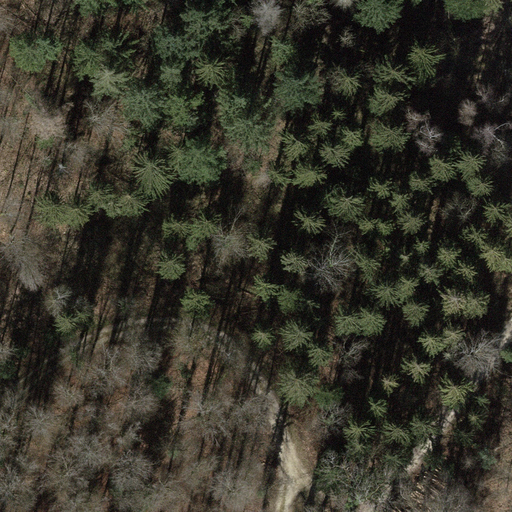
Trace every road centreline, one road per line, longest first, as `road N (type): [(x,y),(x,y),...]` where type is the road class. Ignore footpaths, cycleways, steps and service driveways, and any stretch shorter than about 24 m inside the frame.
road 1 (track): [(0,405),(60,352),(116,328),(185,328),(256,356),(301,427),(331,511)]
road 2 (track): [(373,511),(511,343)]
